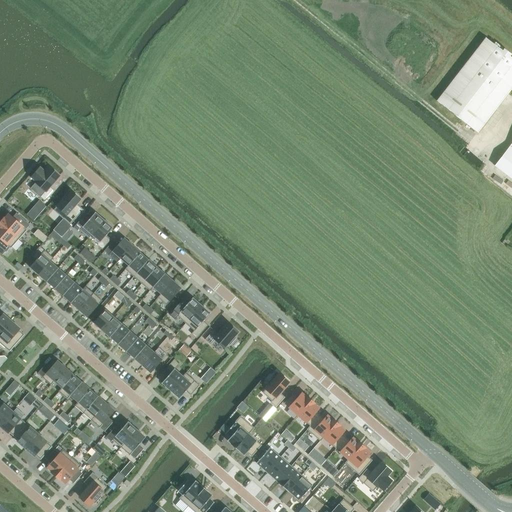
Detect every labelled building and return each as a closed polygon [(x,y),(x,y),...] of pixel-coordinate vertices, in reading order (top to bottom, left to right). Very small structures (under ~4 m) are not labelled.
[(511,88),(511,57),(510,56),(511,54),(504,48),(502,50),(485,38),(436,101),(478,133),(511,88)] [(511,144),(495,166),(511,179),(511,144)] [(45,201),(54,191),(50,187),(59,176),(49,168),(45,173),(40,168),(32,177),(37,182),(31,189),(45,201)] [(76,204),(80,200),(71,191),(54,210),(70,224),(83,210),(76,204)] [(39,202),(29,214),(34,219),(44,207),(39,202)] [(30,225),(17,213),(13,218),(9,215),(5,219),(4,218),(0,223),(19,239),(27,230),(26,229),(30,225)] [(86,223),(82,218),(73,228),(79,233),(80,231),(89,238),(92,235),(92,234),(104,221),(95,213),(86,223)] [(111,240),(106,236),(113,228),(104,221),(92,234),(92,235),(100,242),(97,245),(102,249),(111,240)] [(0,246),(6,252),(10,247),(11,248),(19,239),(0,223),(0,222),(0,246)] [(34,234),(39,239),(43,234),(38,229),(34,234)] [(113,241),(101,254),(106,258),(109,255),(117,262),(121,259),(132,245),(124,238),(118,245),(113,241)] [(140,253),(132,245),(121,259),(128,266),(129,266),(140,253)] [(31,250),(26,256),(29,259),(34,253),(31,250)] [(50,262),(54,258),(45,250),(30,267),(38,275),(50,261),(50,262)] [(125,269),(134,277),(149,260),(140,253),(129,266),(128,266),(125,269)] [(134,277),(142,284),(157,267),(149,260),(134,277)] [(50,261),(38,275),(46,282),(58,268),(50,262),(50,261)] [(165,274),(157,267),(142,284),(150,291),(153,287),(165,274)] [(46,282),(55,289),(66,276),(58,268),(46,282)] [(153,287),(161,294),(173,281),(165,274),(153,287)] [(74,283),(66,276),(55,289),(63,296),(74,283)] [(161,294),(158,298),(167,305),(181,288),(173,281),(161,294)] [(82,290),(74,283),(63,296),(71,303),(82,290)] [(86,286),(82,290),(71,303),(79,310),(94,293),(86,286)] [(94,293),(79,310),(87,318),(102,301),(94,293)] [(201,306),(192,298),(186,306),(181,302),(170,315),(175,319),(178,316),(186,323),(201,306)] [(201,306),(186,323),(194,331),(192,334),(197,338),(208,325),(204,321),(210,314),(201,306)] [(93,323),(102,330),(113,317),(105,310),(93,323)] [(2,316),(0,313),(0,334),(12,321),(12,320),(11,321),(3,315),(2,316)] [(102,330),(110,337),(122,324),(113,317),(102,330)] [(20,329),(12,322),(13,321),(12,321),(0,334),(0,342),(10,351),(24,335),(19,330),(20,329)] [(130,331),(122,324),(110,337),(118,344),(130,331)] [(214,330),(206,340),(210,344),(215,339),(224,347),(228,343),(230,345),(236,338),(234,336),(238,332),(228,324),(219,334),(214,330)] [(118,344),(126,352),(138,338),(130,331),(118,344)] [(138,338),(126,352),(134,359),(146,345),(138,338)] [(142,366),(154,352),(146,345),(134,359),(142,366)] [(162,360),(154,352),(142,366),(151,373),(162,360)] [(46,364),(38,373),(42,377),(51,385),(54,381),(66,368),(57,360),(51,368),(46,364)] [(183,377),(175,369),(179,364),(174,360),(166,369),(170,373),(162,383),(171,391),(183,377)] [(54,381),(62,388),(74,375),(66,368),(54,381)] [(186,391),(191,395),(199,385),(195,381),(186,373),(183,377),(171,391),(180,399),(186,391)] [(270,385),(263,393),(272,401),(271,402),(276,407),(284,397),(280,393),(289,383),(279,374),(276,378),(274,376),(268,384),(270,385)] [(70,395),(82,382),(74,375),(62,388),(59,392),(67,399),(71,396),(70,395)] [(15,380),(11,385),(15,389),(19,384),(15,380)] [(78,403),(90,389),(82,382),(70,395),(71,396),(78,402),(78,403)] [(83,413),(98,396),(90,389),(78,403),(78,402),(75,406),(83,413)] [(29,393),(25,397),(32,404),(36,399),(29,393)] [(293,394),(285,403),(298,415),(311,400),(307,397),(306,397),(302,394),(298,398),(293,394)] [(83,413),(91,420),(106,403),(98,396),(83,413)] [(311,400),(298,415),(310,426),(311,426),(320,415),(316,411),(319,408),(314,404),(315,404),(311,400)] [(0,425),(12,412),(0,401),(0,425)] [(242,402),(237,408),(243,413),(248,407),(242,402)] [(108,418),(115,411),(106,403),(91,420),(100,428),(105,432),(113,422),(108,418)] [(276,410),(269,404),(259,416),(266,421),(276,410)] [(47,409),(43,414),(51,420),(55,416),(47,409)] [(25,423),(12,412),(0,425),(0,426),(1,426),(8,433),(9,432),(14,436),(25,423)] [(310,426),(307,429),(321,441),(324,438),(323,437),(336,423),(332,419),(332,420),(327,416),(325,419),(320,415),(311,426),(310,426)] [(240,416),(226,433),(230,437),(228,440),(232,444),(232,445),(236,449),(248,434),(249,434),(254,428),(240,416)] [(106,437),(111,442),(113,440),(121,447),(137,430),(128,422),(119,432),(114,428),(106,437)] [(18,441),(26,448),(38,435),(30,427),(25,423),(14,436),(19,440),(18,441)] [(336,423),(323,437),(324,438),(336,448),(346,438),(341,434),(344,431),(340,427),(340,426),(336,423)] [(65,425),(61,430),(65,434),(69,429),(65,425)] [(135,459),(143,449),(139,445),(145,438),(137,430),(121,447),(130,455),(135,459)] [(248,434),(236,449),(240,452),(240,451),(245,455),(247,452),(252,456),(261,445),(249,434),(248,434)] [(47,442),(38,435),(26,448),(35,456),(36,455),(41,459),(52,447),(47,442)] [(346,438),(336,448),(349,459),(349,460),(362,445),(358,442),(357,442),(353,438),(350,441),(346,438)] [(349,459),(346,463),(359,475),(372,460),(367,456),(370,453),(365,449),(366,449),(362,445),(349,460),(349,459)] [(270,448),(256,463),(267,472),(280,457),(270,448)] [(313,459),(319,454),(313,449),(308,455),(313,459)] [(51,472),(56,476),(72,458),(63,450),(60,454),(55,450),(47,459),(51,464),(48,467),(52,471),(51,472)] [(280,457),(267,472),(278,481),(277,482),(291,467),(280,457)] [(72,458),(56,476),(60,480),(61,479),(66,483),(69,479),(74,483),(82,474),(77,470),(81,465),(72,458)] [(326,460),(321,466),(326,471),(332,465),(326,460)] [(367,469),(359,479),(373,492),(378,486),(383,490),(391,481),(386,476),(391,471),(381,463),(372,474),(367,469)] [(291,467),(277,482),(288,492),(302,476),(291,467)] [(119,472),(115,476),(121,482),(125,477),(119,472)] [(89,487),(80,497),(89,506),(93,502),(95,503),(101,496),(99,494),(106,487),(97,479),(98,477),(93,473),(84,482),(89,487)] [(302,476),(288,492),(289,491),(299,500),(312,485),(302,476)] [(331,489),(336,484),(329,478),(324,483),(331,489)] [(188,480),(178,491),(183,495),(180,499),(188,506),(204,488),(200,484),(200,485),(195,481),(193,484),(188,480)] [(7,495),(25,511),(33,503),(15,486),(7,495)] [(204,488),(188,506),(195,511),(206,511),(214,503),(209,499),(212,496),(208,492),(208,491),(204,488)] [(436,509),(441,504),(429,494),(424,499),(436,509)] [(343,499),(332,511),(351,511),(354,509),(343,499)]
